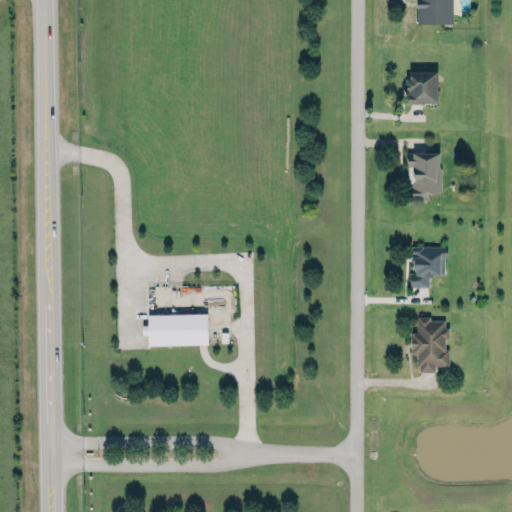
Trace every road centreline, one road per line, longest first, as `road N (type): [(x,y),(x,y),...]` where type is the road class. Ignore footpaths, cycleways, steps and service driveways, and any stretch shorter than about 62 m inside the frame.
road 1 (residential): [(355,0),(354,450)]
road 2 (primary): [(53,511),(48,154)]
road 3 (residential): [(354,450),(53,450)]
road 4 (primary): [(48,154),(45,0)]
